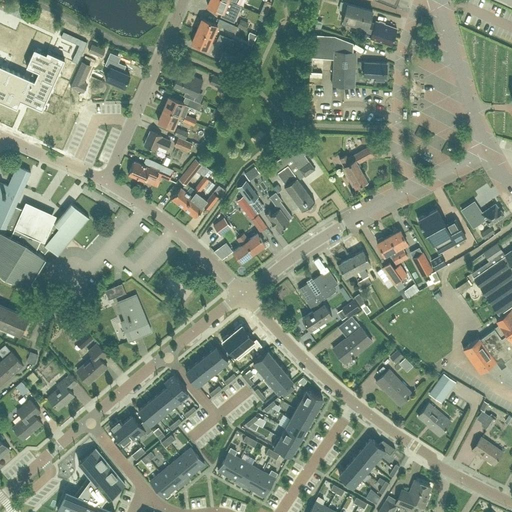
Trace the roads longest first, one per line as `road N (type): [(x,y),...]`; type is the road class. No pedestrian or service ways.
road 1 (unclassified): [(245,291),(341,225),(424,182)]
road 2 (unclassified): [(91,421),(245,291)]
road 3 (unclassified): [(424,182),(396,163),(398,72),(418,0)]
road 4 (unclassified): [(105,181),(184,0)]
road 5 (residential): [(245,291),(183,234),(105,181)]
road 6 (residential): [(352,405),(245,291)]
road 7 (tertiary): [(490,147),(438,0)]
road 8 (residential): [(281,511),(352,405)]
road 9 (residential): [(91,421),(144,491),(174,511)]
